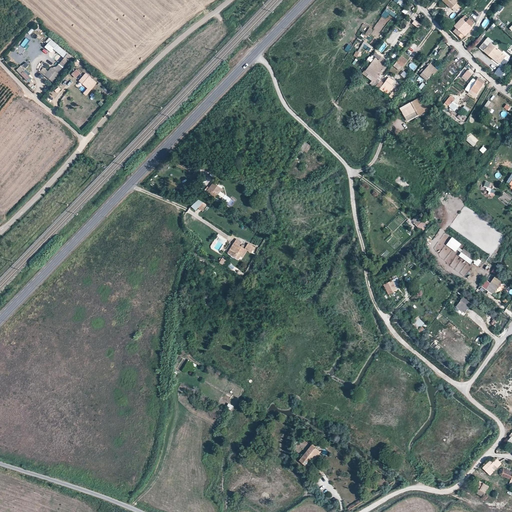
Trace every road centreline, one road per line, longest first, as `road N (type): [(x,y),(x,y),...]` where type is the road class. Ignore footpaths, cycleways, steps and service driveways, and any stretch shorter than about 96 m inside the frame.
road 1 (tertiary): [(0,319),(256,52)]
road 2 (unclassified): [(464,393),(393,336),(368,287),(348,171)]
road 3 (unclassified): [(85,143),(148,66),(229,0)]
road 4 (unclassified): [(348,171),(290,110),(256,52)]
road 5 (unclassified): [(139,511),(0,464)]
road 6 (unclassified): [(485,456),(445,492),(395,493),(363,511)]
road 7 (unclassified): [(0,231),(85,143)]
road 8 (residential): [(415,0),(500,86)]
